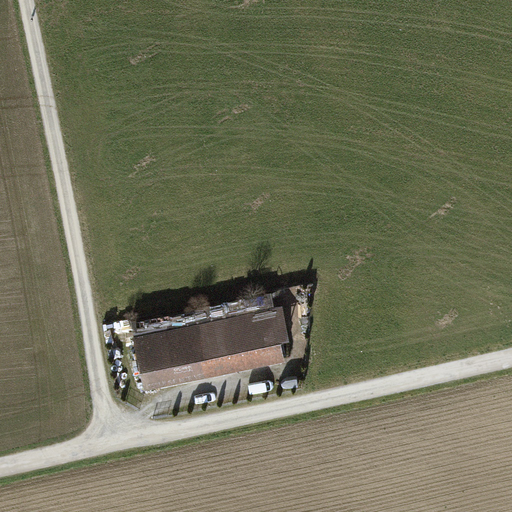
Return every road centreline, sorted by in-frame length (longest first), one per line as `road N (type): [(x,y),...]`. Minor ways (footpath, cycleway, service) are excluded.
road 1 (track): [(117,438),(27,0)]
road 2 (track): [(511,352),(117,438)]
road 3 (track): [(117,438),(0,465)]
